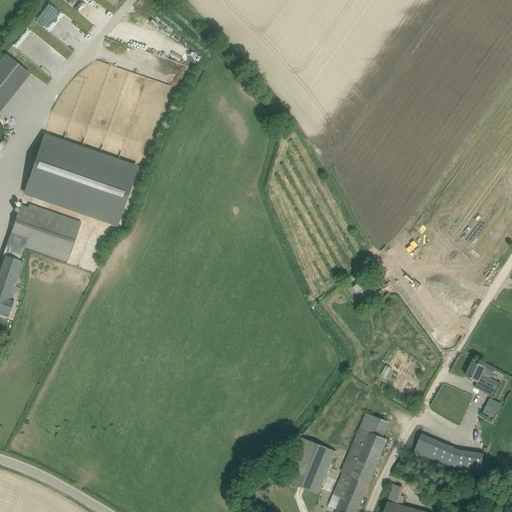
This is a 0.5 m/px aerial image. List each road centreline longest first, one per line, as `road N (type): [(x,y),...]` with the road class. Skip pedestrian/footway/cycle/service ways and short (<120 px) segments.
road 1 (unclassified): [(370,511),(452,358)]
road 2 (track): [(452,358),(378,258)]
